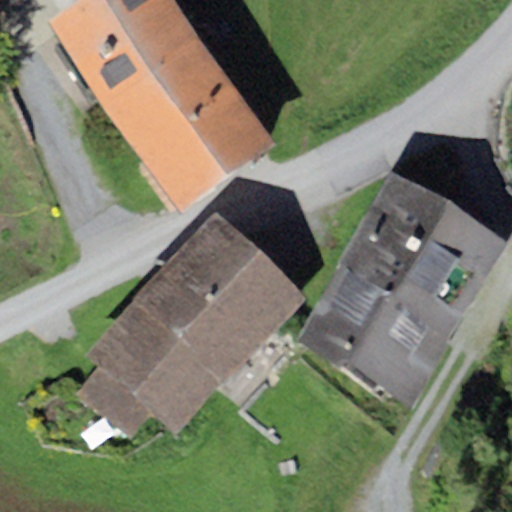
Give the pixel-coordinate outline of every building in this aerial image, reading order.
[(157,0),(106,0),(47,41),(107,131),(203,65),(157,0)] [(203,65),(107,131),(172,215),(277,153),(203,65)] [(455,336),(504,256),(391,189),(343,274),(455,336)] [(302,305),(212,228),(140,318),(221,393),(302,305)] [(406,412),(455,336),(343,274),(292,354),(406,412)] [(221,393),(140,318),(85,368),(98,379),(176,446),(221,393)]
